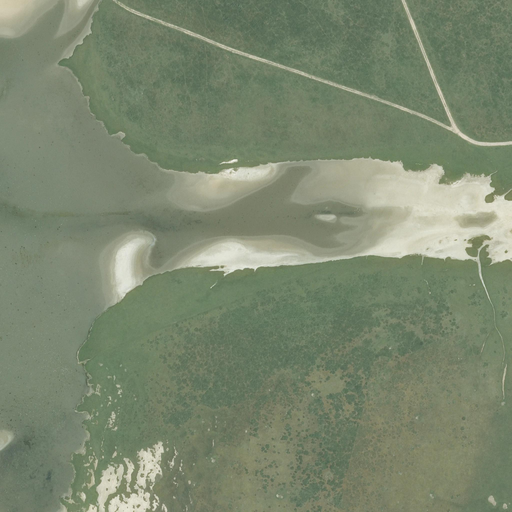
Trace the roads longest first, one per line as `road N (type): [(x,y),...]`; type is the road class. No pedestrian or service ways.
road 1 (track): [(511,142),(473,142),(416,113),(114,0)]
road 2 (track): [(403,0),(456,132)]
